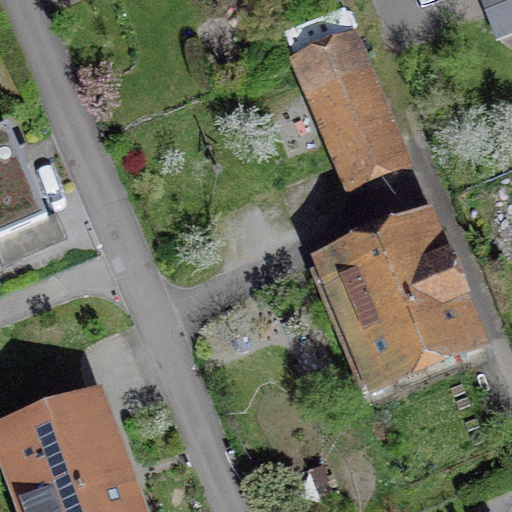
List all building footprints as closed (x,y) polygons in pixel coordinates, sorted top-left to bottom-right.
[(346,0),(313,0),(321,19),(350,8),(346,0)] [(511,0),(472,0),(496,60),(511,53),(511,0)] [(361,37),(293,64),(346,200),(415,173),(361,37)] [(0,110),(8,107),(0,87),(0,110)] [(0,239),(50,218),(7,121),(0,123),(0,239)] [(435,213),(311,263),(371,414),(495,364),(435,213)] [(151,511),(108,392),(0,431),(0,458),(19,511),(151,511)]
